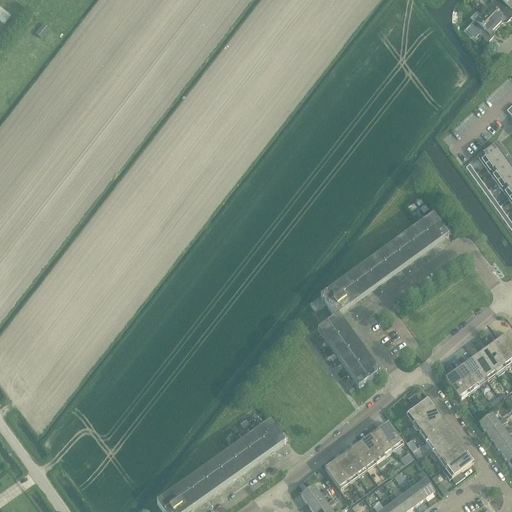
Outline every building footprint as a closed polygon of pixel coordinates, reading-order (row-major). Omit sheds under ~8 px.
[(511,0),(496,0),(494,3),(511,20),(511,18),(511,0)] [(482,15),(497,29),(504,22),(507,24),(511,20),(494,3),(482,15)] [(490,37),(497,29),(482,15),(471,27),(488,44),(493,39),(490,37)] [(41,37),(48,27),(43,24),(37,34),(41,37)] [(498,146),(478,160),(485,168),(504,154),(498,146)] [(510,163),(504,154),(485,168),(491,177),(510,163)] [(491,177),(497,185),(511,173),(511,165),(510,163),(491,177)] [(511,173),(497,185),(502,193),(511,186),(511,173)] [(511,186),(502,193),(508,202),(511,198),(511,186)] [(410,235),(424,253),(447,237),(433,218),(410,235)] [(388,251),(402,270),(424,253),(410,235),(388,251)] [(366,267),(379,286),(402,270),(388,251),(366,267)] [(343,283),(357,302),(379,286),(366,267),(343,283)] [(310,307),(312,311),(315,314),(326,307),(334,318),(357,302),(343,283),(310,307)] [(318,333),(358,390),(359,390),(377,376),(337,320),(318,333)] [(511,341),(509,337),(500,344),(511,360),(511,341)] [(511,360),(500,344),(491,350),(505,370),(511,364),(511,360)] [(491,350),(482,357),(496,376),(505,370),(491,350)] [(482,357),(473,363),(487,383),(496,376),(482,357)] [(473,363),(464,370),(478,389),(487,383),(473,363)] [(464,370),(455,376),(470,396),(478,389),(464,370)] [(455,376),(446,383),(460,403),(470,396),(455,376)] [(407,398),(410,403),(418,398),(414,393),(407,398)] [(425,403),(406,418),(412,427),(432,413),(425,403)] [(432,413),(412,427),(419,436),(439,422),(432,413)] [(478,424),(485,433),(498,424),(491,415),(478,424)] [(498,424),(485,433),(491,441),(504,432),(500,427),(507,422),(505,419),(498,424)] [(247,421),(241,426),(244,430),(250,425),(247,421)] [(439,422),(419,436),(425,445),(445,431),(439,422)] [(157,505),(161,511),(162,511),(187,511),(284,443),(270,425),(157,505)] [(389,427),(380,434),(394,454),(403,447),(389,427)] [(504,432),(491,441),(497,450),(510,440),(507,437),(511,433),(511,429),(505,433),(504,432)] [(445,431),(425,445),(432,454),(451,439),(445,431)] [(380,434),(371,441),(385,460),(394,454),(380,434)] [(451,439),(432,454),(438,463),(458,448),(451,439)] [(510,440),(497,450),(503,458),(511,451),(511,443),(510,440)] [(371,441),(362,447),(376,467),(380,471),(389,465),(385,460),(371,441)] [(362,447),(353,454),(368,473),(376,467),(362,447)] [(458,448),(438,463),(445,472),(464,457),(458,448)] [(511,451),(503,458),(509,466),(511,464),(511,451)] [(353,454),(344,460),(359,480),(368,473),(353,454)] [(464,457),(445,472),(451,481),(455,486),(465,479),(461,474),(471,467),(464,457)] [(405,458),(400,461),(405,468),(409,464),(405,458)] [(344,460),(335,466),(350,486),(359,480),(344,460)] [(425,460),(419,464),(423,468),(428,464),(425,460)] [(335,466),(326,473),(340,493),(350,486),(335,466)] [(410,482),(425,502),(435,494),(426,482),(427,481),(422,474),(418,476),(423,483),(417,488),(412,481),(410,482)] [(400,489),(415,509),(425,502),(410,482),(408,483),(413,490),(407,495),(402,487),(400,489)] [(444,495),(448,493),(445,485),(440,487),(444,495)] [(301,497),(308,507),(327,493),(326,491),(319,495),(314,487),(301,497)] [(391,496),(402,511),(410,511),(415,509),(400,489),(399,490),(404,497),(398,502),(393,495),(391,496)] [(327,493),(308,507),(311,511),(321,511),(334,503),(333,501),(327,505),(322,499),(328,494),(327,493)] [(381,503),(387,511),(402,511),(391,496),(389,497),(394,504),(388,509),(383,502),(381,503)] [(334,503),(321,511),(341,511),(340,510),(337,511),(331,511),(329,509),(335,504),(334,503)] [(371,510),(372,511),(387,511),(381,503),(371,510)]
